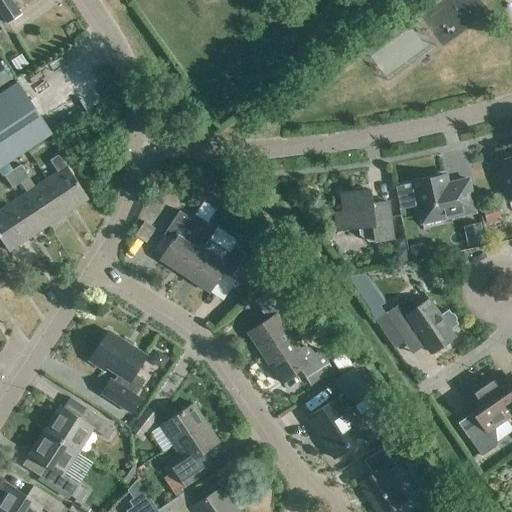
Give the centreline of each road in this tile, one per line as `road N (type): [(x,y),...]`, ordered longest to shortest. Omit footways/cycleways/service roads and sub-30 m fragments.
road 1 (residential): [(141,147),(296,147),(511,102)]
road 2 (residential): [(307,488),(201,335),(96,265)]
road 3 (residential): [(0,413),(96,265)]
road 4 (residential): [(141,147),(134,82),(88,0)]
road 5 (residential): [(96,265),(129,209),(141,147)]
